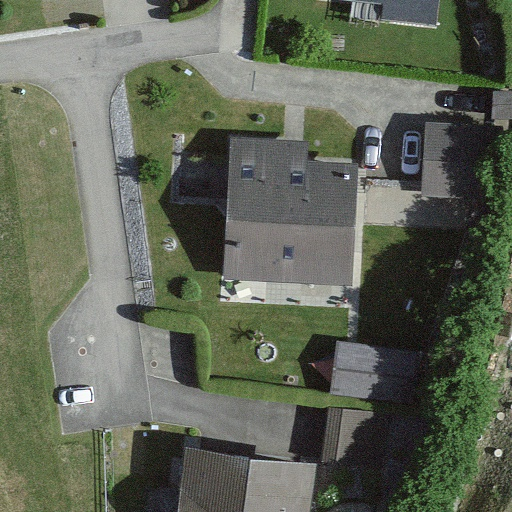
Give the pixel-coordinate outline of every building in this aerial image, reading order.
[(308,0),(368,4),(366,23),(428,28),(430,0),(308,0)] [(511,201),(511,133),(420,131),(418,199),(511,201)] [(338,287),(344,170),(297,167),(298,148),(220,144),(213,280),(338,287)] [(413,354),(327,347),(323,396),(409,403),(413,354)] [(389,418),(327,414),(323,464),(386,468),(389,418)] [(300,511),(304,464),(170,452),(164,511),(300,511)]
